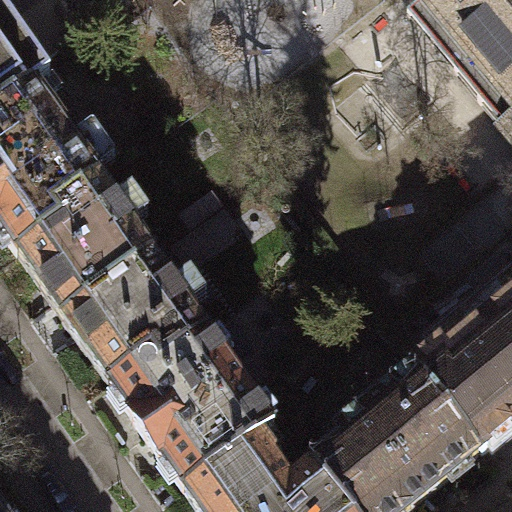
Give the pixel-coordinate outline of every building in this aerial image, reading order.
[(511,0),(430,0),(408,19),(511,143),(511,0)] [(0,114),(30,93),(33,91),(51,79),(0,6),(0,114)] [(52,220),(100,185),(97,181),(116,168),(93,136),(74,149),(33,91),(30,93),(0,114),(0,236),(0,237),(1,236),(19,261),(60,232),(52,220)] [(64,325),(154,262),(100,185),(52,220),(60,232),(19,261),(64,325)] [(225,213),(173,251),(185,267),(237,229),(225,213)] [(160,374),(209,339),(154,262),(64,325),(88,359),(89,359),(111,390),(151,361),(160,374)] [(413,375),(480,458),(511,432),(511,267),(426,338),(439,354),(413,375)] [(111,390),(110,391),(185,497),(261,443),(275,433),(209,339),(160,374),(151,361),(111,390)] [(311,473),(342,511),(413,511),(480,458),(413,375),(334,439),(342,449),(311,473)] [(261,443),(185,497),(195,511),(342,511),(311,473),(291,490),(274,468),(275,460),(261,443)]
